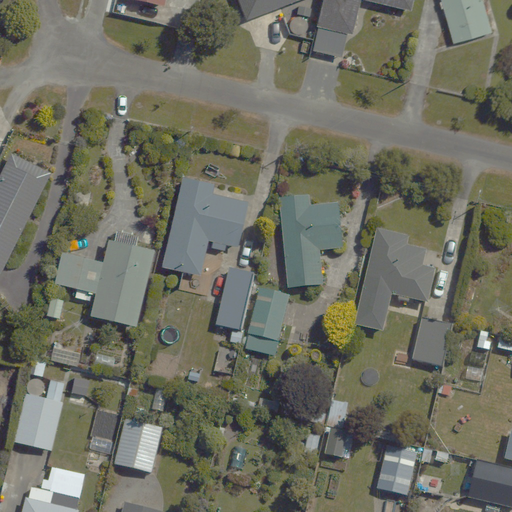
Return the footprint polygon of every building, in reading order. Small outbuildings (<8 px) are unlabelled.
[(166,0),(128,0),(127,6),(163,14),(166,0)] [(235,0),(245,25),(310,0),(235,0)] [(409,16),(412,0),(324,0),(312,56),(346,64),(359,5),(409,16)] [(442,0),(441,6),(456,46),(498,31),(486,0),(442,0)] [(0,287),(51,165),(6,146),(0,161),(0,287)] [(162,260),(200,269),(208,236),(235,243),(249,187),(184,171),(162,260)] [(340,198),(320,199),(320,191),(280,194),(285,283),(324,281),(322,247),(343,246),(340,198)] [(82,254),(62,249),(55,277),(98,288),(93,307),(139,319),(163,226),(107,211),(103,227),(90,224),(82,254)] [(429,244),(407,239),(409,231),(379,224),(358,318),(388,324),(394,296),(430,304),(438,270),(424,266),(429,244)] [(254,256),(230,252),(221,320),(245,323),(254,256)] [(291,287),(258,281),(248,329),(281,336),(291,287)] [(67,294),(51,291),(48,310),(63,313),(67,294)] [(452,317),(422,312),(415,358),(444,363),(452,317)] [(54,339),(50,353),(78,360),(82,346),(54,339)] [(22,373),(4,365),(0,374),(0,398),(10,403),(22,373)] [(55,443),(63,378),(49,376),(47,391),(23,388),(16,438),(55,443)] [(164,423),(124,414),(113,459),(154,468),(164,423)] [(511,465),(475,458),(468,495),(511,503),(511,465)] [(23,511),(77,511),(81,494),(31,482),(23,511)] [(123,501),(120,511),(164,511),(165,509),(123,501)]
